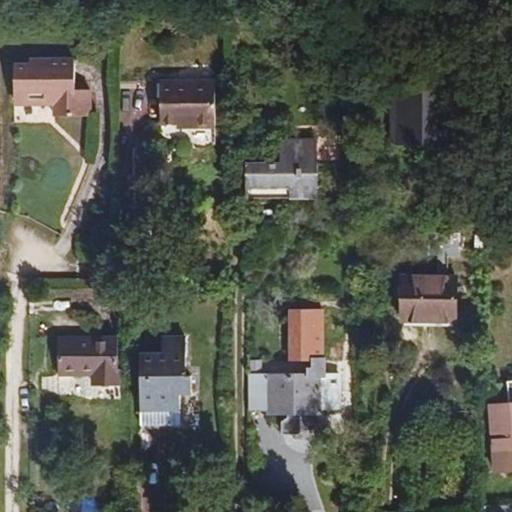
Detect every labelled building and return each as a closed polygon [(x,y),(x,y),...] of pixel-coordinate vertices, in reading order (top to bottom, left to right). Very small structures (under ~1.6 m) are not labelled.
[(14,102),(55,102),(55,117),(91,117),(90,91),(77,91),(76,59),(30,59),(30,64),(15,64),(14,102)] [(216,81),(161,82),(161,122),(173,122),(173,128),(216,128),(216,81)] [(394,145),(455,145),(454,82),(393,82),(394,145)] [(317,139),(280,140),(281,163),(246,163),(246,199),(318,198),(318,165),(344,165),(344,139),(317,139)] [(403,322),(456,322),(455,277),(403,277),(403,322)] [(315,360),(323,360),(323,334),(323,311),(301,311),(291,312),(291,360),(315,360)] [(140,354),(140,410),(179,410),(179,394),(190,393),(190,377),(186,377),(185,337),(164,337),(164,353),(140,354)] [(58,376),(94,375),(94,386),(120,386),(120,372),(119,372),(119,338),(58,338),(58,376)] [(262,360),(249,360),(249,375),(262,376),(262,360)] [(249,375),(249,409),(270,409),(269,414),(322,413),(322,408),(340,409),(340,375),(315,375),(262,376),(249,375)] [(511,404),(510,405),(493,406),(495,472),(511,470),(511,404)]
